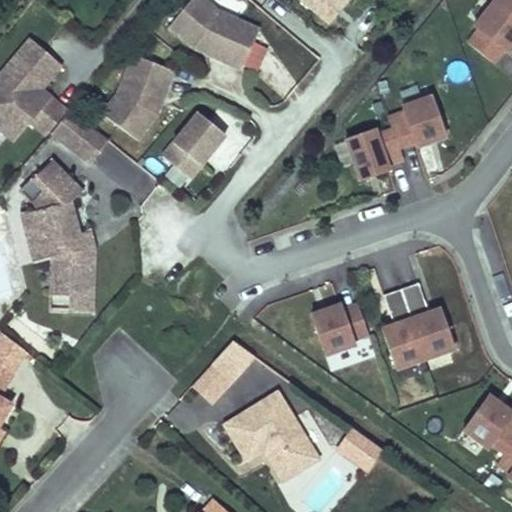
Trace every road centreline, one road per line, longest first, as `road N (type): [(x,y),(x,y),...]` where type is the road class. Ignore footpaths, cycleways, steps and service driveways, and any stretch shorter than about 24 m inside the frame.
road 1 (residential): [(447,207),(238,267)]
road 2 (residential): [(130,382),(122,417),(37,511)]
road 3 (residential): [(447,207),(511,353)]
